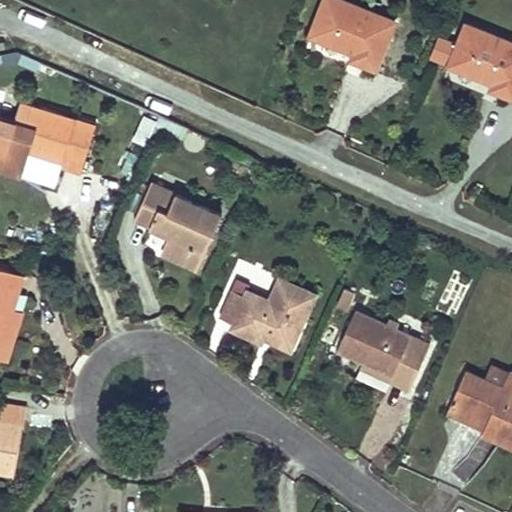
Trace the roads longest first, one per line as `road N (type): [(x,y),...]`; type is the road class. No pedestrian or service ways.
road 1 (residential): [(0,16),(511,243)]
road 2 (residential): [(209,400),(191,360),(160,343),(125,346),(97,367),(85,400),(93,434),(118,459),(152,466)]
road 3 (residential): [(389,511),(262,419),(209,400)]
